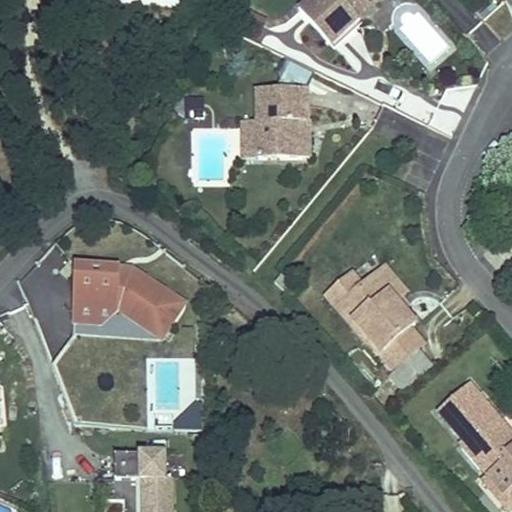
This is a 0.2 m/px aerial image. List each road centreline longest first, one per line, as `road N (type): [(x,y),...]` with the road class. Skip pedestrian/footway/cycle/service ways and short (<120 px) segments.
road 1 (residential): [(439,511),(365,415),(272,315),(133,209),(90,195),(0,277)]
road 2 (residential): [(511,320),(470,273),(452,233),(459,176),(511,94)]
